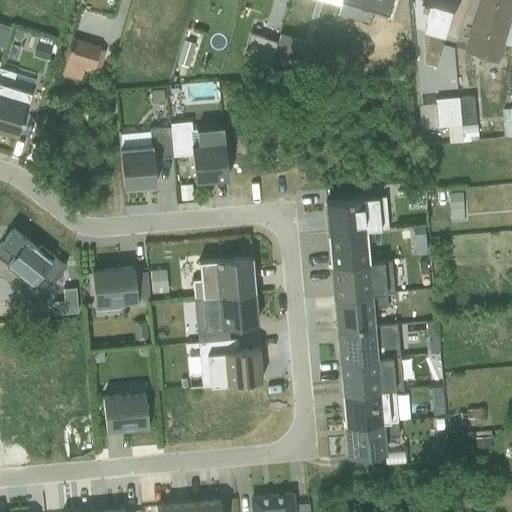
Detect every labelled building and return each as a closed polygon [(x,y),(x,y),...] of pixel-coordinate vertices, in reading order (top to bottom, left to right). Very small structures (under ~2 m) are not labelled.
[(340,0),(386,12),(389,0),(340,0)] [(422,30),(442,36),(453,0),(420,0),(420,1),(430,5),(422,30)] [(511,0),(478,0),(463,49),(498,59),(511,10),(511,0)] [(0,21),(0,45),(4,46),(10,25),(0,21)] [(31,54),(45,58),(52,38),(37,33),(31,54)] [(80,75),(82,64),(99,67),(103,42),(64,36),(58,72),(80,75)] [(0,68),(0,128),(16,133),(29,89),(11,84),(14,71),(1,66),(0,68)] [(457,95),(461,139),(485,137),(484,120),(474,121),(472,94),(457,95)] [(461,139),(457,95),(433,97),(435,124),(451,123),(453,139),(461,139)] [(511,130),(511,111),(506,112),(506,119),(486,120),(487,134),(511,130)] [(210,177),(226,176),(221,124),(195,126),(196,142),(190,143),(192,164),(197,164),(199,174),(210,173),(210,177)] [(122,185),(154,182),(152,155),(171,154),(169,125),(148,127),(149,143),(119,145),(122,185)] [(411,208),(424,207),(422,179),(409,180),(411,208)] [(327,231),(365,228),(387,226),(384,194),(324,199),(327,231)] [(12,227),(0,240),(0,257),(42,291),(64,264),(39,244),(36,247),(12,227)] [(327,231),(330,263),(368,259),(365,228),(327,231)] [(193,295),(252,290),(249,254),(196,259),(199,277),(191,278),(193,295)] [(333,296),(384,291),(392,290),(389,258),(368,259),(330,263),(333,296)] [(150,292),(168,289),(163,264),(146,267),(150,292)] [(93,303),(136,300),(132,265),(90,269),(93,303)] [(255,322),(252,290),(193,295),(197,340),(229,337),(228,324),(255,322)] [(333,296),(336,327),(373,324),(371,306),(385,304),(384,291),(333,296)] [(427,351),(436,350),(433,318),(424,319),(427,351)] [(133,339),(147,337),(145,319),(131,320),(133,339)] [(338,359),(398,354),(395,322),(373,324),(336,327),(338,359)] [(201,384),(260,378),(257,346),(238,348),(236,337),(229,337),(197,340),(201,384)] [(338,359),(341,390),(393,385),(401,385),(398,354),(338,359)] [(431,412),(442,411),(439,384),(428,385),(431,412)] [(344,423),(396,418),(393,385),(341,390),(344,423)] [(104,428),(147,425),(143,390),(102,393),(104,428)] [(466,423),(483,422),(481,405),(465,407),(466,411),(459,412),(459,415),(458,415),(458,419),(459,419),(460,423),(466,422),(466,423)] [(398,434),(396,418),(344,423),(347,454),(385,451),(383,435),(398,434)] [(470,450),(492,448),(491,433),(490,433),(489,428),(470,430),(470,434),(469,435),(470,450)] [(291,511),(290,492),(251,495),(252,511),(291,511)] [(187,511),(219,511),(218,498),(187,501),(187,511)] [(187,511),(187,501),(155,504),(155,511),(187,511)]
